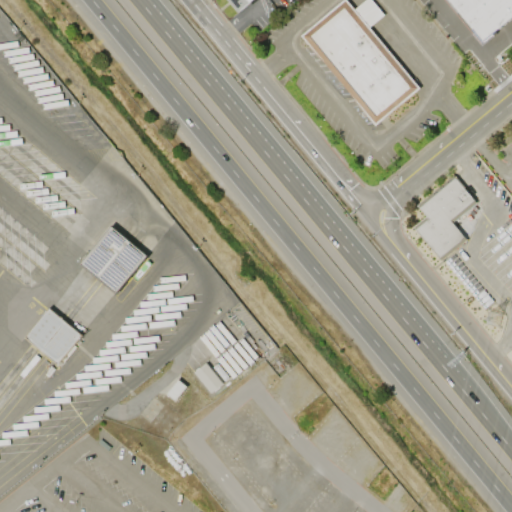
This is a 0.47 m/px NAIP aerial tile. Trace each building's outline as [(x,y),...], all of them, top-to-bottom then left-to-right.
[(252,0),(237,13),(228,2),(226,0),(252,0)] [(376,124),(301,35),(342,0),(346,0),(355,9),(366,0),(372,0),(384,14),(370,26),(421,87),(376,124)] [(448,0),(511,0),(511,15),(482,41),(448,0)] [(421,208),(456,178),(475,200),(451,220),(465,237),(440,258),(417,230),(430,219),(421,208)] [(115,294),(147,257),(112,226),(79,263),(115,294)] [(80,335),(56,364),(24,337),(49,308),(80,335)]
